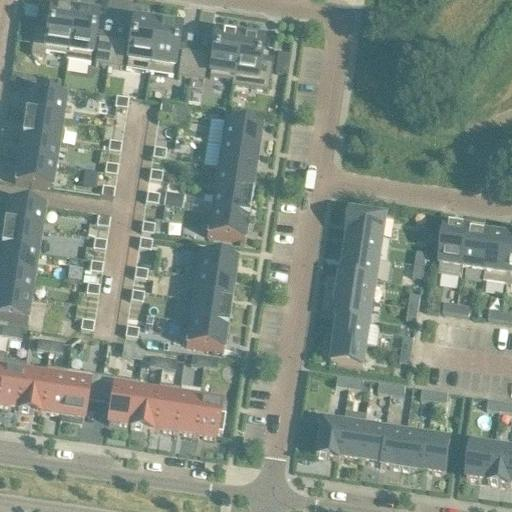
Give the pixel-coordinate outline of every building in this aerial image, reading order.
[(72,13),(72,8),(56,5),(55,10),(51,10),(47,31),(35,29),(30,57),(44,59),(45,54),(66,57),(66,62),(74,13),(72,13)] [(90,66),(98,17),(93,16),(94,11),(77,9),(77,14),(74,13),(66,62),(90,66)] [(154,25),(155,20),(139,18),(138,23),(133,22),(126,71),(149,75),(157,26),(154,25)] [(172,78),(180,29),(157,26),(149,75),(172,78)] [(209,79),(230,82),(229,87),(232,87),(239,38),(237,38),(237,33),(221,31),(220,36),(216,35),(209,79)] [(268,93),(272,66),(259,64),(263,42),(258,41),(259,36),(242,34),(242,39),(239,38),(232,87),(268,93)] [(112,40),(98,38),(94,65),(108,67),(112,40)] [(126,42),(112,40),(108,67),(122,69),(126,42)] [(195,53),(181,51),(177,78),(191,80),(195,53)] [(208,55),(195,53),(191,80),(204,82),(208,55)] [(278,55),(275,76),(286,78),(289,57),(278,55)] [(13,73),(12,81),(19,82),(20,74),(13,73)] [(28,94),(25,118),(63,123),(66,100),(28,94)] [(127,112),(128,102),(116,100),(115,110),(127,112)] [(159,116),(171,118),(173,108),(161,106),(159,116)] [(59,146),(63,123),(25,118),(21,140),(59,146)] [(262,130),(224,124),(221,148),(258,154),(262,130)] [(56,169),(59,146),(21,140),(18,163),(56,169)] [(120,156),(121,146),(109,144),(108,154),(120,156)] [(255,176),(258,154),(221,148),(217,170),(255,176)] [(153,160),(165,162),(166,152),(154,150),(153,160)] [(52,192),(56,169),(18,163),(14,186),(52,192)] [(116,178),(118,168),(106,166),(104,176),(116,178)] [(251,199),(255,176),(217,170),(214,193),(251,199)] [(149,183),(161,185),(163,175),(151,173),(149,183)] [(101,200),(113,202),(114,191),(102,189),(101,200)] [(248,221),(251,199),(214,193),(210,215),(248,221)] [(146,205),(158,207),(159,197),(147,195),(146,205)] [(7,204),(4,228),(42,234),(45,210),(7,204)] [(383,241),(387,219),(351,214),(347,237),(349,237),(349,236),(383,241)] [(244,245),(248,221),(210,215),(207,239),(244,245)] [(98,218),(96,229),(108,231),(110,220),(98,218)] [(141,235),(153,237),(155,227),(143,225),(141,235)] [(38,256),(42,234),(4,228),(0,250),(38,256)] [(446,228),(440,267),(463,271),(469,233),(470,234),(470,232),(446,228)] [(485,274),(486,274),(491,237),(470,234),(469,233),(463,271),(485,274)] [(428,248),(430,235),(420,234),(418,247),(428,248)] [(346,258),(380,263),(383,241),(349,236),(349,237),(346,258)] [(511,253),(511,240),(491,237),(486,274),(485,274),(483,284),(507,287),(511,253)] [(139,251),(151,253),(152,243),(140,241),(139,251)] [(94,242),(93,252),(105,253),(106,243),(94,242)] [(0,273),(35,279),(38,256),(0,250),(0,252),(0,273)] [(425,270),(427,257),(417,255),(415,268),(425,270)] [(234,286),(238,262),(200,257),(196,280),(234,286)] [(342,279),(377,284),(380,263),(346,258),(343,278),(342,279)] [(91,264),(89,274),(101,276),(103,266),(91,264)] [(423,283),(425,270),(415,268),(413,281),(423,283)] [(134,281),(146,283),(148,273),(136,271),(134,281)] [(0,296),(31,301),(35,279),(0,273),(0,296)] [(338,300),(373,306),(377,284),(342,279),(343,278),(341,278),(338,300)] [(231,309),(234,286),(196,280),(193,303),(231,309)] [(87,287),(86,297),(98,299),(99,288),(87,287)] [(131,303),(143,305),(144,295),(132,293),(131,303)] [(0,320),(28,325),(31,301),(0,296),(0,320)] [(418,312),(420,300),(410,298),(408,311),(418,312)] [(370,327),(373,306),(338,300),(334,322),(336,323),(336,322),(370,327)] [(227,331),(231,309),(193,303),(189,325),(227,331)] [(456,318),(457,308),(445,307),(443,316),(456,318)] [(470,310),(457,308),(456,318),(469,320),(470,310)] [(416,325),(418,312),(408,311),(406,324),(416,325)] [(501,325),(503,315),(490,313),(488,323),(501,325)] [(511,316),(503,315),(501,325),(511,327),(511,316)] [(333,343),(367,348),(370,327),(336,322),(336,323),(333,343)] [(82,323),(80,333),(92,335),(94,325),(82,323)] [(223,355),(227,331),(189,325),(186,349),(223,355)] [(10,331),(0,328),(0,339),(9,340),(10,331)] [(125,340),(137,342),(139,331),(127,330),(125,340)] [(22,342),(23,333),(10,331),(9,340),(22,342)] [(412,355),(414,343),(404,341),(402,354),(412,355)] [(51,345),(38,343),(36,353),(49,355),(51,345)] [(329,366),(363,371),(367,348),(333,343),(329,366)] [(62,357),(64,347),(51,345),(49,355),(62,357)] [(410,368),(412,355),(402,354),(400,367),(410,368)] [(204,370),(206,360),(193,358),(191,368),(204,370)] [(162,372),(163,362),(151,360),(149,370),(162,372)] [(217,372),(218,362),(206,360),(204,370),(217,372)] [(175,374),(176,364),(163,362),(162,372),(175,374)] [(5,368),(0,398),(0,409),(18,412),(17,414),(18,414),(24,376),(26,366),(5,363),(5,368)] [(24,376),(18,414),(40,417),(47,370),(46,370),(45,379),(24,376)] [(67,373),(47,370),(40,417),(41,417),(41,416),(60,419),(66,382),(67,373)] [(99,404),(103,378),(89,376),(68,373),(67,373),(60,419),(83,422),(87,402),(99,404)] [(138,384),(103,378),(99,404),(111,406),(108,426),(130,430),(130,431),(131,431),(138,384)] [(335,390),(348,392),(349,382),(336,380),(335,390)] [(349,382),(348,392),(361,394),(362,384),(349,382)] [(139,384),(138,384),(131,431),(152,434),(160,387),(159,387),(157,396),(138,393),(139,384)] [(180,390),(160,387),(152,434),(153,434),(153,433),(173,436),(180,390)] [(391,399),(392,389),(379,387),(378,397),(391,399)] [(404,401),(405,391),(392,389),(391,399),(404,401)] [(181,390),(180,390),(173,436),(193,439),(198,403),(179,400),(181,390)] [(420,403),(433,405),(435,395),(422,393),(420,403)] [(435,395),(433,405),(446,407),(448,397),(435,395)] [(221,406),(198,403),(193,439),(215,443),(217,433),(222,434),(225,416),(219,416),(221,406)] [(487,413),(500,415),(501,406),(488,404),(487,413)] [(511,407),(501,406),(500,415),(511,417),(511,407)] [(343,427),(320,424),(315,460),(338,463),(338,461),(337,461),(343,427)] [(364,431),(343,427),(337,461),(338,461),(359,465),(364,431)] [(385,434),(364,431),(359,465),(379,468),(380,468),(385,434)] [(401,473),(407,437),(385,434),(380,468),(379,468),(379,469),(401,473)] [(428,440),(407,437),(401,473),(423,476),(424,475),(423,474),(428,440)] [(450,444),(428,440),(423,474),(424,475),(445,478),(450,444)] [(489,485),(494,451),(472,447),(467,481),(488,484),(489,485)] [(489,485),(488,484),(488,486),(511,490),(511,488),(510,488),(511,477),(511,453),(494,451),(489,485)]
